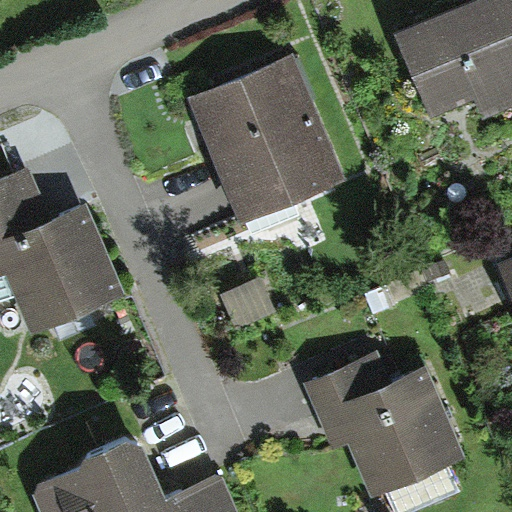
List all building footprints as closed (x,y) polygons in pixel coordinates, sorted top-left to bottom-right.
[(511,0),(450,0),(397,21),(428,98),(511,65),(511,0)] [(187,84),(243,209),(337,167),(282,42),(187,84)] [(0,292),(19,283),(39,321),(116,281),(75,201),(41,218),(10,157),(0,162),(0,292)] [(511,249),(493,258),(511,296),(511,249)] [(452,445),(420,361),(378,377),(365,343),(304,366),(318,404),(338,397),(368,476),(385,470),(396,500),(448,480),(437,451),(452,445)] [(156,490),(120,426),(32,476),(51,511),(199,511),(179,477),(156,490)]
